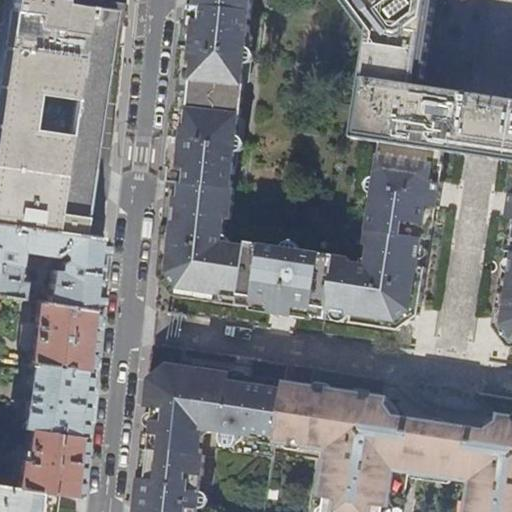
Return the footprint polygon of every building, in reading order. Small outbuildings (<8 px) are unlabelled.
[(11,0),(8,18),(110,33),(113,15),(119,15),(123,16),(124,11),(93,6),(93,0),(11,0)] [(511,101),(511,102),(494,99),(474,96),(455,92),(424,88),(432,36),(437,0),(199,0),(199,5),(189,4),(185,40),(174,148),(170,183),(185,185),(183,198),(169,196),(165,231),(171,231),(170,239),(164,238),(164,240),(170,246),(175,247),(174,256),(169,255),(162,260),(160,278),(174,297),(222,305),(224,298),(239,300),(239,308),(265,311),(268,312),(275,307),(276,305),(285,307),(294,308),(293,310),(298,316),(328,321),(329,313),(353,317),(352,325),(400,332),(402,320),(398,315),(405,310),(410,315),(421,317),(422,307),(428,268),(420,267),(425,240),(432,241),(437,211),(432,205),(430,204),(431,195),(433,186),(435,186),(442,181),(446,153),(457,155),(459,155),(485,159),(504,162),(507,162),(511,163),(511,222),(511,223),(507,253),(511,254),(511,270),(511,281),(503,280),(495,329),(507,331),(511,328),(511,336),(511,337),(510,349),(511,349),(511,101)] [(110,33),(116,34),(119,15),(113,15),(110,33)] [(0,105),(61,114),(98,120),(109,45),(110,33),(8,18),(2,65),(0,76),(0,105)] [(0,223),(59,232),(82,236),(85,217),(95,218),(98,200),(88,198),(90,180),(98,120),(61,114),(0,105),(0,223)] [(46,302),(96,310),(103,239),(82,236),(59,232),(0,223),(0,295),(21,298),(24,283),(16,281),(21,251),(37,254),(45,254),(53,256),(61,252),(65,257),(65,261),(52,268),(46,302)] [(29,362),(90,372),(92,345),(94,327),(96,310),(46,302),(37,301),(34,323),(25,322),(21,326),(18,345),(21,349),(30,351),(29,362)] [(30,429),(83,437),(85,416),(86,403),(90,372),(29,362),(25,389),(27,391),(36,392),(35,400),(26,399),(23,401),(20,427),(30,429)] [(168,364),(150,378),(135,511),(197,511),(208,502),(209,499),(208,498),(208,496),(206,494),(203,493),(199,492),(201,477),(205,477),(207,457),(203,456),(204,441),(214,433),(223,435),(222,439),(223,441),(223,443),(224,446),(225,446),(227,447),(230,448),(234,447),(246,438),(261,440),(261,444),(276,446),(277,446),(312,450),(334,454),(332,465),(326,464),(318,511),(401,511),(407,474),(410,474),(410,473),(470,483),(465,511),(511,511),(511,417),(501,416),(479,430),(463,428),(457,431),(443,429),(426,426),(421,421),(404,418),(389,399),(374,397),(347,392),(332,390),(251,378),(249,385),(240,383),(231,382),(232,375),(201,370),(168,364)] [(48,493),(76,497),(79,469),(83,437),(30,429),(26,458),(24,458),(24,460),(21,460),(17,488),(48,493)] [(0,485),(0,511),(44,511),(48,493),(17,488),(0,485)]
